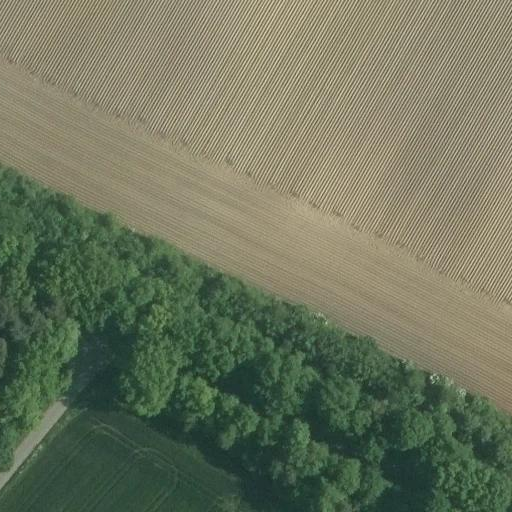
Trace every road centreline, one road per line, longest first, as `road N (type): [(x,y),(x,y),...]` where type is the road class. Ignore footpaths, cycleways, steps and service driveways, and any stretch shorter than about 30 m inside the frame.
road 1 (tertiary): [(110,334),(465,511)]
road 2 (unclassified): [(110,334),(0,474)]
road 3 (tertiary): [(0,280),(110,334)]
